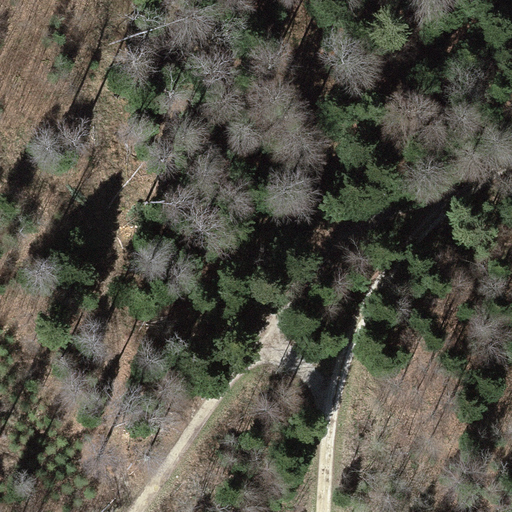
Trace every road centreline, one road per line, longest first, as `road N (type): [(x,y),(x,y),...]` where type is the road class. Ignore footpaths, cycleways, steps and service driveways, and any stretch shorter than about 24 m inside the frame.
road 1 (track): [(511,165),(350,230),(269,326),(141,511)]
road 2 (track): [(444,194),(372,287),(351,334),(331,401),(325,511)]
